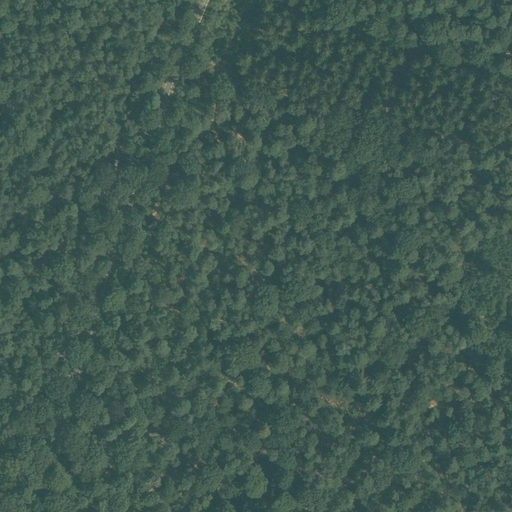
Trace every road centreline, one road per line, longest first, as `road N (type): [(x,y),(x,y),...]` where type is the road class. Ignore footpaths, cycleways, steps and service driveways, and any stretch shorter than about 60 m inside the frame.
road 1 (track): [(511,154),(373,120),(347,239),(248,511)]
road 2 (tertiary): [(38,511),(132,185),(202,0)]
road 3 (track): [(511,436),(414,462),(376,501),(343,511)]
road 4 (track): [(332,0),(489,51)]
